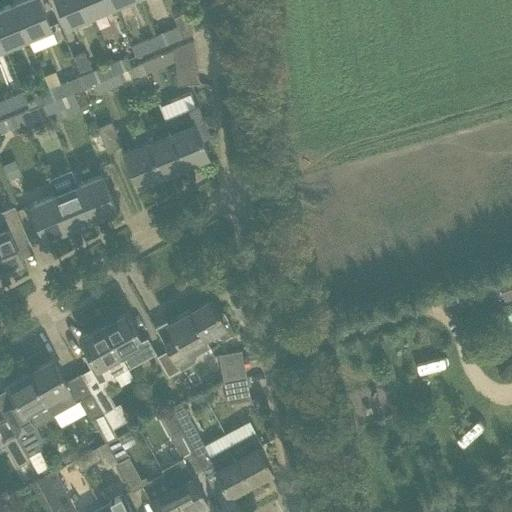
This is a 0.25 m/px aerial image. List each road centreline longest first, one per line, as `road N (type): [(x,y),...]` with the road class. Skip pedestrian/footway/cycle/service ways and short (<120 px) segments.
road 1 (unclassified): [(311,495),(246,185)]
road 2 (residential): [(0,323),(246,185)]
road 3 (unclassified): [(246,185),(223,0)]
